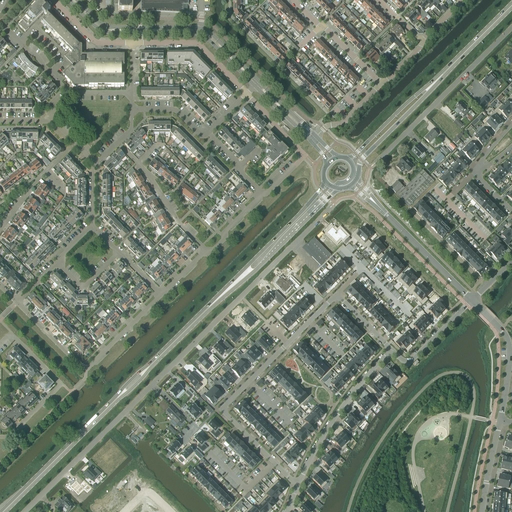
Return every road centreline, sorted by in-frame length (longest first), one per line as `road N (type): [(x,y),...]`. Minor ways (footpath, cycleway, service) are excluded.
road 1 (secondary): [(236,281),(2,511)]
road 2 (residential): [(153,383),(329,209)]
road 3 (residential): [(336,295),(223,409),(273,462)]
road 4 (residential): [(376,161),(511,26)]
road 5 (residential): [(24,511),(153,383)]
road 6 (residential): [(0,436),(61,383),(10,333),(0,343)]
road 7 (residential): [(391,349),(339,410),(298,482)]
road 8 (tertiary): [(68,0),(102,31),(199,34)]
road 9 (residential): [(261,194),(302,154),(246,94)]
road 10 (residential): [(246,94),(195,43),(131,43)]
road 11 (tertiary): [(500,421),(509,345),(472,299)]
road 12 (tertiary): [(201,27),(104,25),(77,0)]
road 13 (secondary): [(325,182),(236,281)]
road 14 (secondary): [(357,178),(360,159),(436,80)]
road 15 (tertiary): [(472,299),(385,213)]
road 16 (residential): [(380,84),(294,0)]
